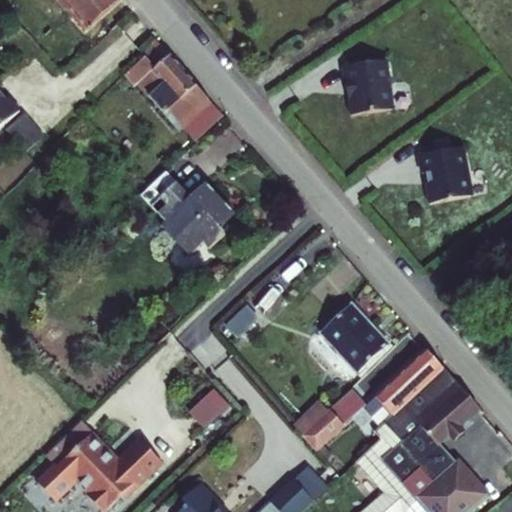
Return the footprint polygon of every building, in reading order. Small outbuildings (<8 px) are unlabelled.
[(71,0),(91,21),(114,0),(71,0)] [(156,34),(146,43),(150,47),(160,59),(170,50),(174,46),(160,30),(156,34)] [(174,46),(170,50),(160,59),(150,47),(136,59),(146,70),(172,100),(200,76),(174,46)] [(346,77),(349,77),(353,108),(393,103),(387,54),(343,60),(346,77)] [(136,59),(132,62),(168,104),(172,100),(146,70),(136,59)] [(172,100),(185,117),(214,91),(200,76),(172,100)] [(0,83),(0,122),(22,104),(10,90),(7,92),(0,83)] [(12,124),(23,146),(43,136),(32,114),(12,124)] [(422,167),(425,166),(431,197),(470,190),(462,142),(419,149),(422,167)] [(168,212),(164,215),(192,246),(206,233),(211,239),(227,225),(222,219),(237,205),(209,174),(194,188),(168,161),(142,183),(168,212)] [(348,355),(378,329),(351,299),(321,326),(348,355)] [(229,325),(242,338),(262,317),(249,304),(229,325)] [(378,329),(348,355),(356,364),(386,338),(378,329)] [(443,357),(428,340),(366,396),(382,413),(443,357)] [(443,357),(382,413),(389,420),(393,416),(449,363),(443,357)] [(449,363),(393,416),(406,431),(386,448),(391,454),(401,445),(412,456),(437,435),(441,439),(446,436),(441,431),(480,398),(449,363)] [(209,430),(236,405),(219,387),(192,412),(209,430)] [(305,425),(330,401),(322,392),(296,415),(305,425)] [(305,425),(318,440),(345,415),(331,400),(330,401),(305,425)] [(96,421),(59,456),(75,472),(79,468),(92,481),(89,484),(106,501),(131,477),(134,481),(165,452),(142,428),(120,449),(109,439),(110,435),(96,421)] [(410,457),(430,477),(438,469),(469,505),(489,487),(446,436),(441,439),(437,435),(412,456),(410,457)] [(410,457),(412,456),(401,445),(391,454),(419,486),(429,478),(430,477),(410,457)] [(272,490),(292,511),(316,489),(296,468),(272,490)] [(438,469),(430,477),(462,511),(469,505),(438,469)] [(208,511),(224,497),(221,494),(223,492),(204,472),(187,489),(191,493),(174,509),(175,511),(208,511)] [(429,478),(459,511),(461,511),(462,511),(430,477),(429,478)] [(238,511),(224,497),(208,511),(238,511)]
